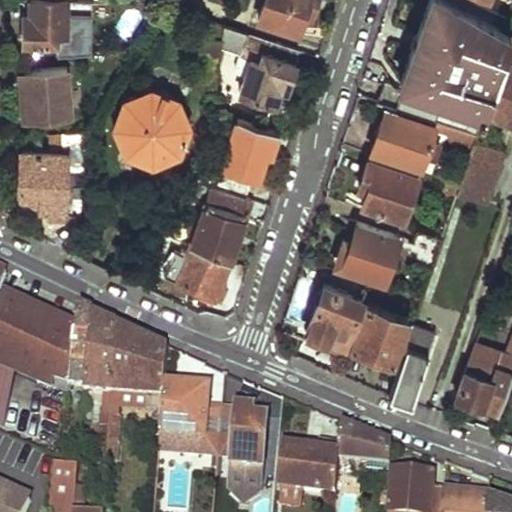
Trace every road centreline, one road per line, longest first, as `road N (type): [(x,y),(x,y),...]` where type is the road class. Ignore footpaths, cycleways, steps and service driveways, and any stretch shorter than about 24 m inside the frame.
road 1 (residential): [(243,356),(362,0)]
road 2 (residential): [(243,356),(511,464)]
road 3 (residential): [(0,248),(243,356)]
